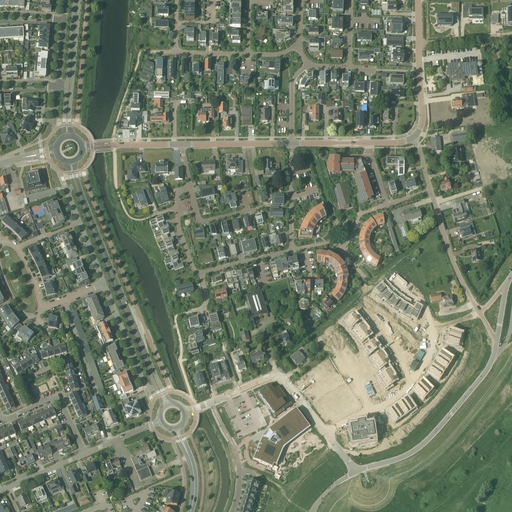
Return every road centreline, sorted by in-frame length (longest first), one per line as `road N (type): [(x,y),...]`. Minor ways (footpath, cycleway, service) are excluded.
road 1 (tertiary): [(174,403),(147,357),(75,160)]
road 2 (tertiary): [(73,184),(156,389)]
road 3 (unclassified): [(355,471),(411,452),(431,436),(487,367),(496,341)]
road 4 (unclassified): [(324,430),(277,377),(185,412)]
road 5 (tertiary): [(72,137),(80,0)]
road 6 (residential): [(324,430),(388,404),(428,355)]
road 7 (residential): [(479,312),(431,190)]
road 8 (residential): [(104,283),(147,388),(156,389)]
